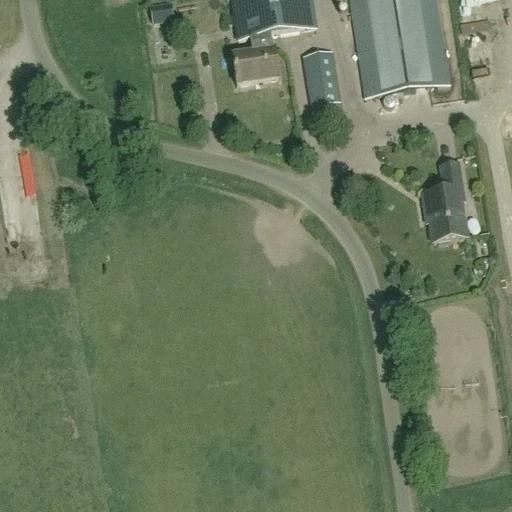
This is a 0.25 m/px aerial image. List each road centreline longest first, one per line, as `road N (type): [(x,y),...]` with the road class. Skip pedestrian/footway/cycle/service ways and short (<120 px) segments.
road 1 (unclassified): [(413,511),(401,378),(378,276),(336,210),(153,137),(109,111),(79,85),(56,45),(52,0)]
road 2 (unknown): [(308,199),(348,134),(353,96),(332,0)]
